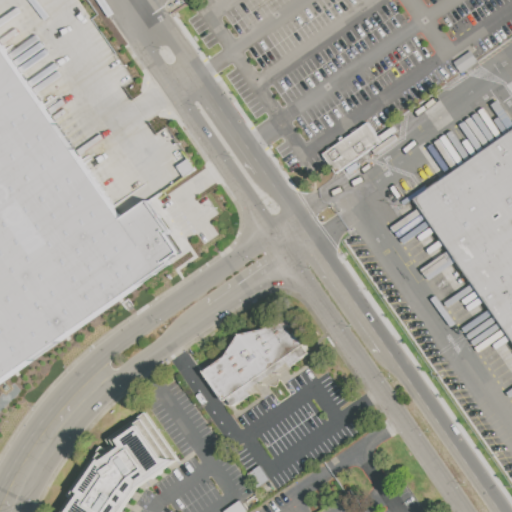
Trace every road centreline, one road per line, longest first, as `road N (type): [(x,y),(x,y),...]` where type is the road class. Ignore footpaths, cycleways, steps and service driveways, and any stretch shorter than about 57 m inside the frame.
road 1 (secondary): [(275,237),(465,511)]
road 2 (secondary): [(298,220),(126,340),(79,395)]
road 3 (secondary): [(502,511),(389,348)]
road 4 (secondary): [(79,395),(144,368),(218,316)]
road 5 (secondary): [(79,395),(30,462),(6,511)]
road 6 (secondary): [(389,348),(316,247)]
